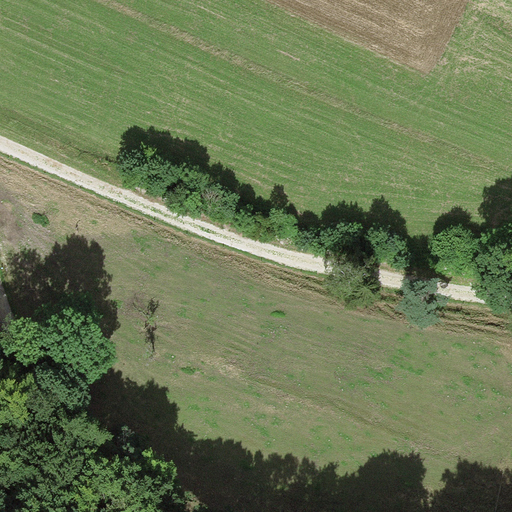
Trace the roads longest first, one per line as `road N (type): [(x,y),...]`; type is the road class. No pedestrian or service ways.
road 1 (track): [(0,145),(248,243),(390,285),(511,299)]
road 2 (track): [(117,511),(25,376),(0,303)]
